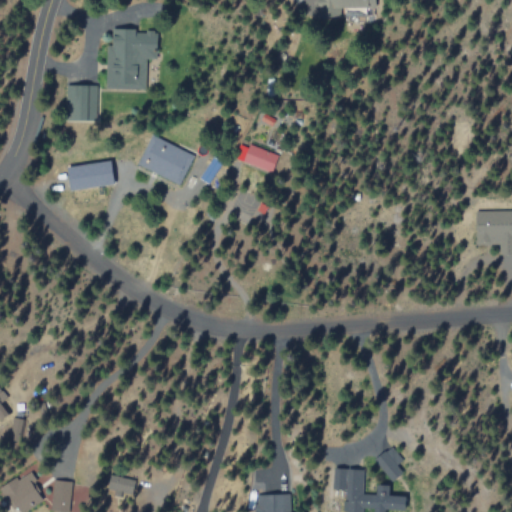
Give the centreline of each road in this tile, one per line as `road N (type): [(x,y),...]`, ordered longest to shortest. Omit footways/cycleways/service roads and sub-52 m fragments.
road 1 (residential): [(511,314),(303,332),(208,327),(176,317),(118,279),(1,178)]
road 2 (residential): [(0,179),(23,137),(52,0)]
